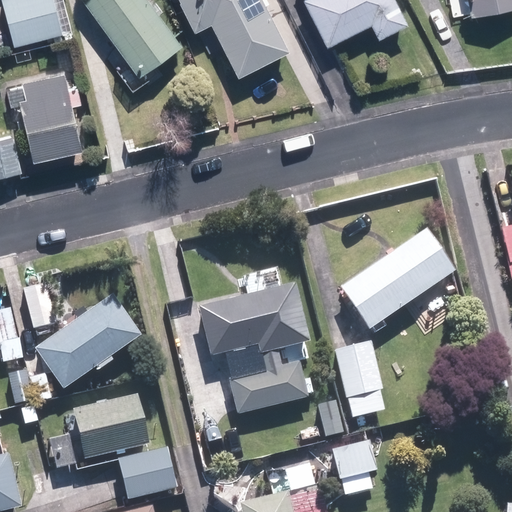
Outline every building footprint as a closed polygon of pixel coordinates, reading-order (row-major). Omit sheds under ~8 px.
[(54,0),(2,0),(14,47),(63,36),(54,0)] [(151,0),(88,0),(141,71),(182,41),(151,0)] [(290,47),(265,0),(186,0),(199,25),(215,17),(242,71),(290,47)] [(399,0),(307,0),(330,43),(375,20),(382,34),(410,20),(399,0)] [(511,0),(469,0),(473,17),(511,9),(511,0)] [(80,151),(62,75),(24,84),(28,100),(21,101),(35,161),(80,151)] [(13,138),(0,141),(0,176),(20,171),(13,138)] [(428,228),(342,287),(370,327),(455,268),(428,228)] [(297,282),(202,305),(214,353),(261,342),(268,371),(232,379),(240,411),(310,395),(302,360),(284,365),(280,347),(311,340),(297,282)] [(49,285),(26,290),(34,327),(56,322),(49,285)] [(142,333),(115,294),(38,348),(66,387),(142,333)] [(347,397),(383,388),(371,341),(335,350),(347,397)] [(37,400),(31,375),(29,367),(6,372),(17,417),(39,412),(37,400)] [(77,410),(88,456),(149,441),(138,395),(77,410)] [(334,400),(318,405),(326,437),(343,433),(334,400)] [(347,494),(376,486),(372,470),(378,469),(370,437),(334,446),(347,494)] [(121,458),(130,497),(177,486),(168,447),(121,458)] [(0,455),(0,509),(23,504),(11,453),(0,455)] [(243,501),(246,511),(327,511),(320,483),(243,501)]
